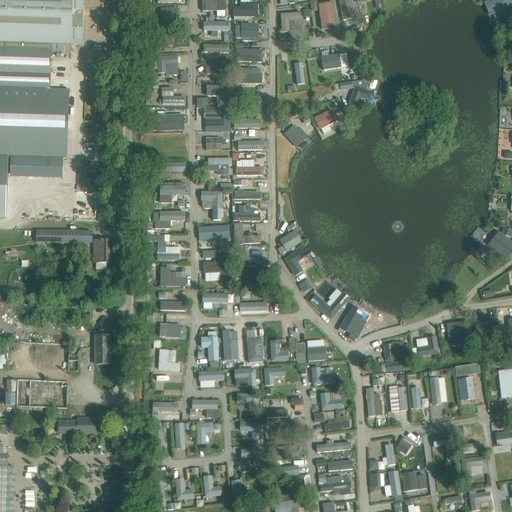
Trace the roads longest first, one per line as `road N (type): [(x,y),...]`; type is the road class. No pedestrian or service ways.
road 1 (unclassified): [(127,511),(126,0)]
road 2 (unknown): [(0,223),(55,193),(66,178),(78,58),(126,52)]
